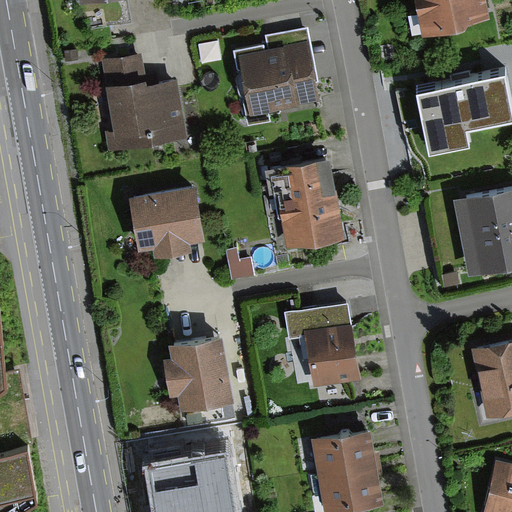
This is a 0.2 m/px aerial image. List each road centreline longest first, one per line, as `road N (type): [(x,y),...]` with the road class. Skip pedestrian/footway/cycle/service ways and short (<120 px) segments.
road 1 (secondary): [(5,0),(96,511)]
road 2 (residential): [(404,322),(346,0)]
road 3 (residential): [(438,511),(404,322)]
